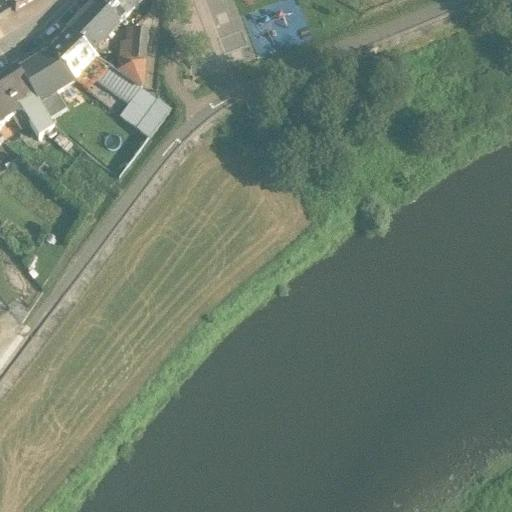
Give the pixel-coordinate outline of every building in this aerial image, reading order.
[(0,0),(13,20),(44,1),(43,0),(0,0)] [(103,0),(92,12),(118,36),(149,0),(103,0)] [(93,14),(65,43),(88,65),(118,36),(93,14)] [(240,38),(218,47),(224,62),(246,54),(240,38)] [(116,69),(115,83),(139,99),(140,98),(145,41),(124,39),(122,52),(119,52),(117,69),(116,69)] [(124,112),(128,112),(138,98),(88,65),(66,44),(45,65),(74,94),(85,83),(124,112)] [(17,82),(39,117),(74,94),(45,65),(17,82)] [(14,78),(0,86),(0,133),(20,122),(12,127),(21,141),(29,136),(37,149),(51,139),(14,78)]
